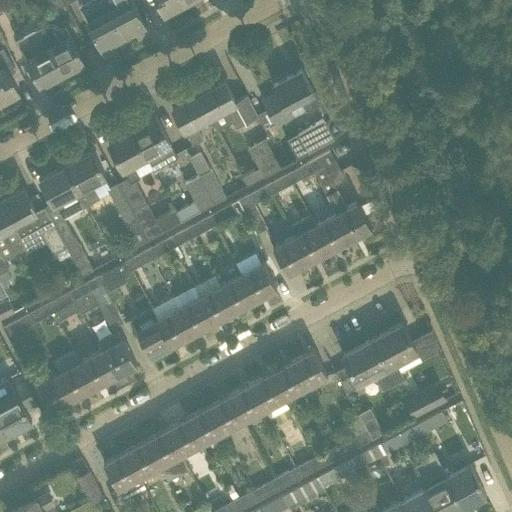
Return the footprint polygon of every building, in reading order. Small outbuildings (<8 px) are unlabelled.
[(109,40),(122,33),(104,0),(86,0),(80,4),(86,17),(94,34),(104,51),(113,46),(109,40)] [(104,0),(122,33),(134,26),(138,33),(147,28),(132,0),(104,0)] [(164,10),(183,0),(157,0),(164,11),(165,11),(164,10)] [(42,25),(38,27),(61,70),(81,59),(82,60),(83,59),(65,27),(61,29),(60,28),(58,27),(57,26),(54,25),(52,24),(49,24),(45,24),(43,24),(42,25)] [(40,82),(61,70),(38,27),(16,39),(25,56),(39,83),(40,82)] [(3,46),(0,47),(0,98),(17,90),(18,90),(9,72),(15,69),(3,46)] [(263,100),(272,117),(275,122),(290,113),(285,104),(300,96),(307,108),(318,102),(312,90),(301,68),(273,83),(278,92),(263,100)] [(258,115),(246,93),(235,99),(224,78),(198,92),(210,115),(225,106),(236,126),(258,115)] [(194,123),(210,115),(198,92),(172,106),(192,144),(202,138),(194,123)] [(177,155),(155,115),(132,128),(146,155),(153,168),(177,155)] [(323,117),(297,131),(308,151),(333,137),(323,117)] [(108,141),(130,181),(139,176),(132,162),(146,155),(132,128),(108,141)] [(280,166),(273,152),(264,137),(247,146),(259,167),(242,176),(246,184),(280,166)] [(309,160),(314,170),(320,180),(319,180),(324,190),(335,184),(346,178),(329,148),(309,160)] [(78,188),(87,204),(100,197),(91,181),(104,174),(91,150),(65,164),(78,188)] [(293,181),(314,170),(309,160),(288,171),(293,181)] [(87,204),(78,188),(65,164),(39,177),(51,201),(44,205),(51,217),(62,211),(65,216),(87,204)] [(210,167),(199,173),(215,202),(226,196),(210,167)] [(293,181),(288,171),(267,182),(272,192),(293,181)] [(194,199),(176,209),(181,220),(215,202),(199,173),(185,181),(194,199)] [(133,210),(119,183),(118,181),(107,187),(126,222),(137,216),(133,210)] [(272,192),(267,182),(237,198),(256,233),(267,227),(254,202),(272,192)] [(336,211),(335,211),(349,237),(371,226),(356,199),(347,205),(335,184),(324,190),(336,211)] [(63,240),(51,217),(44,205),(35,210),(30,200),(30,199),(29,196),(28,196),(22,186),(21,186),(22,187),(0,198),(0,201),(20,239),(40,229),(53,252),(66,245),(63,240)] [(24,247),(20,239),(0,201),(0,281),(4,289),(9,286),(7,283),(10,281),(8,277),(11,275),(7,268),(9,267),(4,258),(24,247)] [(147,202),(133,210),(137,216),(148,238),(181,220),(176,209),(174,206),(155,216),(147,202)] [(209,213),(215,223),(236,212),(231,202),(209,213)] [(335,211),(314,222),(328,248),(349,237),(335,211)] [(194,235),(215,223),(209,213),(189,225),(194,235)] [(289,225),(294,233),(308,259),(328,248),(314,222),(310,214),(289,225)] [(173,246),(194,235),(189,225),(168,236),(173,246)] [(286,271),(308,259),(294,233),(272,245),(286,271)] [(74,234),(63,240),(66,245),(82,274),(93,267),(74,234)] [(152,257),(173,246),(168,236),(147,247),(152,257)] [(131,268),(152,257),(147,247),(126,258),(131,268)] [(109,286),(127,276),(125,272),(128,271),(128,270),(131,268),(126,258),(93,276),(107,304),(113,301),(104,284),(107,282),(109,286)] [(233,308),(254,297),(241,272),(234,260),(213,271),(220,283),(233,308)] [(262,260),(241,272),(254,297),(274,286),(275,287),(276,286),(262,260)] [(107,304),(98,287),(93,276),(68,290),(73,300),(82,295),(87,306),(97,301),(101,308),(107,304)] [(213,320),(233,308),(220,283),(199,294),(213,320)] [(78,309),(73,300),(68,290),(48,301),(53,311),(58,320),(78,309)] [(192,331),(213,320),(199,294),(178,306),(192,331)] [(0,317),(16,309),(10,298),(0,302),(0,317)] [(53,311),(48,301),(27,312),(33,322),(53,311)] [(171,342),(192,331),(178,306),(157,317),(171,342)] [(171,342),(157,317),(152,307),(129,319),(134,330),(136,329),(150,354),(151,354),(151,353),(171,342)] [(11,334),(33,322),(27,312),(5,324),(11,334)] [(373,336),(371,336),(395,381),(403,377),(394,360),(416,349),(401,321),(398,322),(398,323),(373,336)] [(136,362),(117,328),(96,339),(100,348),(114,373),(134,362),(135,363),(136,362)] [(395,381),(371,336),(370,337),(370,338),(345,351),(342,352),(357,380),(374,372),(382,388),(395,381)] [(291,359),(305,385),(327,373),(312,347),(311,347),(311,348),(291,359)] [(80,359),(93,385),(114,373),(100,348),(80,359)] [(80,359),(59,370),(73,396),(93,385),(80,359)] [(284,396),(305,385),(291,359),(270,370),(284,396)] [(73,396),(59,370),(37,382),(51,408),(52,407),(73,396)] [(284,396),(270,370),(249,381),(264,407),(284,396)] [(25,408),(37,402),(22,374),(10,380),(7,375),(0,378),(0,416),(8,431),(18,425),(20,430),(32,423),(30,419),(31,419),(25,408)] [(243,419),(264,407),(249,381),(229,392),(243,419)] [(438,386),(406,403),(413,414),(444,397),(438,386)] [(243,419),(229,392),(208,404),(222,430),(243,419)] [(201,441),(222,430),(208,404),(187,415),(201,441)] [(358,413),(371,438),(383,432),(369,407),(358,413)] [(418,421),(423,431),(446,418),(441,408),(418,421)] [(337,443),(343,453),(371,438),(358,413),(347,419),(355,433),(337,443)] [(201,441),(187,415),(166,426),(180,452),(201,441)] [(401,443),(423,431),(418,421),(396,433),(401,443)] [(188,466),(180,452),(166,426),(145,437),(160,464),(167,477),(180,470),(182,473),(188,470),(186,467),(188,466)] [(375,444),(380,454),(383,452),(401,443),(396,433),(375,444)] [(160,464),(145,437),(124,449),(139,475),(160,464)] [(337,443),(316,454),(322,464),(343,453),(337,443)] [(379,455),(380,454),(375,444),(352,456),(357,467),(366,462),(379,455)] [(145,486),(139,475),(124,449),(104,460),(104,459),(103,460),(117,487),(118,486),(124,497),(145,486)] [(316,454),(295,465),(301,475),(322,464),(316,454)] [(357,467),(352,456),(329,469),(335,479),(357,467)] [(469,461),(445,474),(463,506),(485,493),(469,461)] [(295,465),(275,476),(280,487),(301,475),(295,465)] [(102,495),(98,487),(88,469),(77,475),(91,501),(102,495)] [(437,511),(450,511),(463,506),(445,474),(423,486),(437,511)] [(289,503),(323,485),(318,475),(284,493),(289,503)] [(275,476),(254,488),(259,498),(280,487),(275,476)] [(232,483),(226,486),(233,499),(238,496),(235,490),(232,483)] [(437,511),(423,486),(401,497),(408,511),(437,511)] [(238,496),(233,499),(238,509),(259,498),(254,488),(238,496)] [(8,511),(42,511),(41,508),(53,502),(47,491),(35,498),(35,497),(8,511)] [(273,511),(289,503),(284,493),(261,506),(264,511),(273,511)] [(380,511),(379,509),(372,497),(351,509),(352,511),(380,511)] [(380,511),(408,511),(401,497),(379,509),(380,511)] [(233,499),(212,510),(212,511),(232,511),(238,509),(233,499)] [(186,511),(212,511),(212,510),(207,501),(186,511)]
